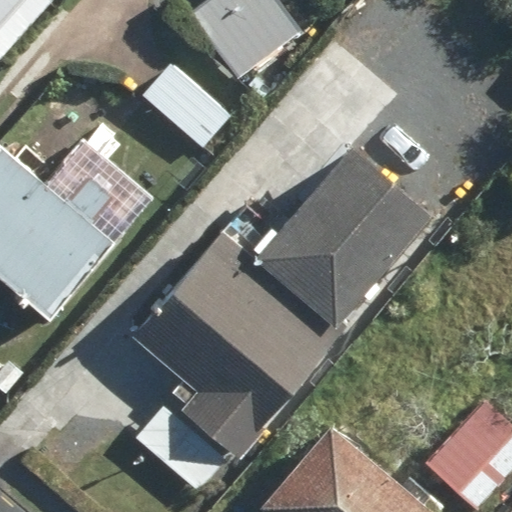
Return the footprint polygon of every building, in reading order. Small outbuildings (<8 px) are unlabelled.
[(52,0),(0,0),(0,59),(56,4),(52,0)] [(296,38),(268,0),(204,0),(188,12),(237,80),(296,38)] [(173,59),(142,97),(200,145),(231,107),(173,59)] [(255,259),(330,326),(430,215),(355,147),(255,259)] [(112,250),(89,229),(113,203),(82,175),(58,201),(0,148),(0,282),(46,324),(112,250)] [(255,276),(259,271),(219,236),(129,336),(180,381),(169,393),(181,404),(145,445),(199,492),(231,456),(238,462),(260,438),(254,433),(333,346),(255,276)] [(511,427),(485,401),(421,465),(469,511),(471,511),(511,471),(511,427)] [(424,511),(326,426),(257,506),(263,511),(424,511)] [(511,511),(511,497),(498,511),(511,511)]
